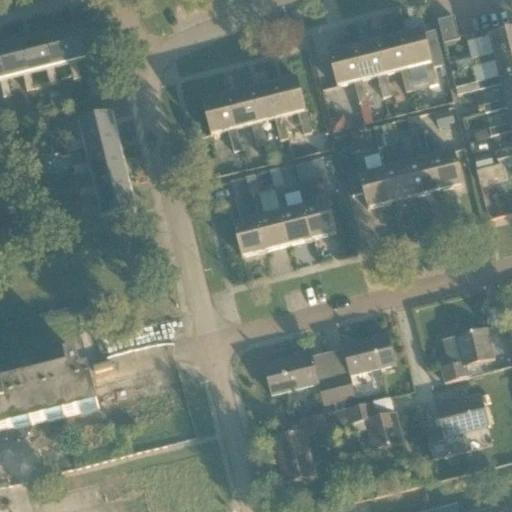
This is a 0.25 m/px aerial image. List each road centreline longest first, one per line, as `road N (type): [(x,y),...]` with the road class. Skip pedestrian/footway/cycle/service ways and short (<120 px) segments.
road 1 (unclassified): [(208,345),(144,85),(151,62),(166,53),(287,0)]
road 2 (residential): [(511,266),(208,345)]
road 3 (residential): [(250,511),(208,345)]
